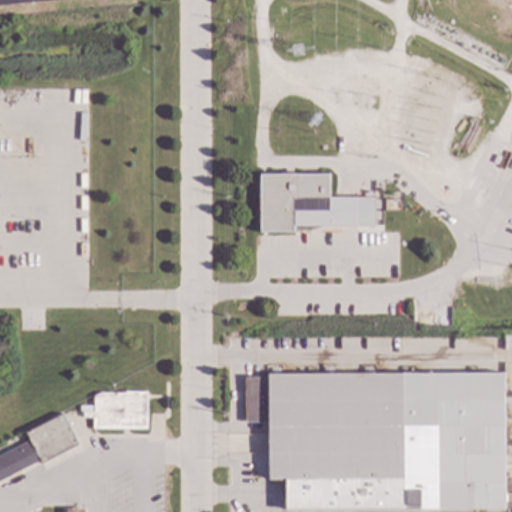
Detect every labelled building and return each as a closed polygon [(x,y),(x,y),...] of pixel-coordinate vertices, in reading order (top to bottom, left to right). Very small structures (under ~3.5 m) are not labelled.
[(327,199),(373,200),(373,203),(377,203),(377,209),(373,209),(373,213),(378,213),(378,220),(372,220),(372,228),(318,227),(308,231),(303,232),(291,232),(291,234),(256,233),(257,175),(327,177),(327,199)] [(400,212),(383,211),(384,200),(397,200),(397,198),(400,198),(400,212)] [(503,373),(504,509),(284,510),(284,481),(267,481),(267,422),(245,422),(245,377),(267,377),(267,374),(503,373)] [(145,429),(91,429),(92,418),(82,418),(82,413),(92,413),(92,397),(99,393),(145,393),(145,429)] [(78,445),(41,465),(39,461),(0,481),(0,455),(28,441),(25,433),(61,415),(78,445)]
